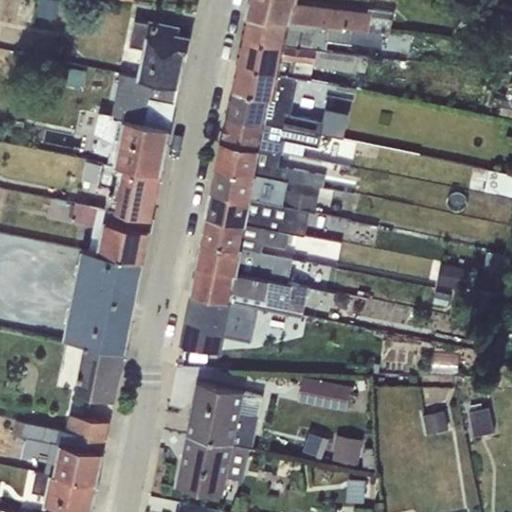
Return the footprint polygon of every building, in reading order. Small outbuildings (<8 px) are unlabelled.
[(57,0),(40,0),(38,14),(55,16),(57,0)] [(297,0),(250,0),(247,14),(383,31),(391,32),(394,10),(369,7),(368,10),(297,1),(297,0)] [(383,31),(247,14),(242,38),(327,49),(328,39),(381,46),(383,31)] [(138,75),(179,83),(182,67),(181,67),(184,55),(185,55),(189,36),(178,34),(180,24),(149,17),(148,21),(134,18),(129,44),(144,47),(138,75)] [(327,49),(242,38),(238,62),(299,75),(310,78),(313,63),(356,70),(358,61),(367,62),(368,54),(327,49)] [(87,70),(48,61),(44,78),(84,86),(87,70)] [(299,75),(238,62),(227,114),(322,133),(343,137),(349,112),(327,107),(324,120),(291,113),(299,75)] [(175,103),(179,83),(138,75),(120,71),(113,112),(99,110),(95,131),(112,141),(108,162),(161,172),(170,127),(145,122),(150,98),(175,103)] [(170,127),(175,103),(150,98),(145,122),(170,127)] [(511,99),(502,98),(499,113),(511,115),(511,99)] [(322,133),(227,114),(222,139),(282,152),(286,138),(319,146),(322,133)] [(282,152),(222,139),(216,165),(288,180),(323,186),(325,173),(279,164),(282,152)] [(152,216),(161,172),(108,162),(103,161),(98,183),(110,186),(106,207),(152,216)] [(283,204),(288,180),(216,165),(212,189),(283,204)] [(511,172),(489,167),(485,188),(511,193),(511,172)] [(318,194),(288,188),(285,204),(315,210),(318,194)] [(310,210),(283,204),(212,189),(207,214),(289,231),(305,233),(310,210)] [(143,260),(152,216),(106,207),(76,200),(76,202),(70,201),(68,215),(73,216),(73,218),(94,223),(88,249),(143,260)] [(289,231),(207,214),(202,238),(260,250),(262,251),(264,241),(286,246),(289,231)] [(260,250),(202,238),(197,264),(272,277),(274,268),(257,264),(260,250)] [(142,262),(143,260),(88,249),(82,248),(79,262),(76,262),(71,290),(134,303),(142,262)] [(262,251),(260,250),(257,264),(274,268),(272,277),(290,281),(294,257),(262,251)] [(503,253),(487,250),(483,267),(500,270),(503,253)] [(470,268),(441,262),(436,283),(465,289),(470,268)] [(272,277),(197,264),(191,291),(260,305),(303,313),(309,284),(290,281),(272,277)] [(125,346),(134,303),(71,290),(68,305),(65,321),(67,321),(62,336),(85,341),(125,349),(125,346)] [(260,305),(191,291),(181,341),(221,347),(223,337),(252,343),(260,305)] [(115,397),(125,349),(85,341),(76,389),(115,397)] [(339,382),(303,375),(298,398),(345,409),(351,384),(347,384),(347,382),(339,380),(339,382)] [(245,390),(199,381),(188,434),(234,443),(245,390)] [(245,390),(234,443),(250,446),(253,447),(263,394),(245,390)] [(490,406),(468,410),(473,434),(495,430),(490,406)] [(445,409),(423,414),(427,432),(449,427),(445,409)] [(67,428),(106,436),(109,420),(70,412),(67,428)] [(48,472),(96,481),(106,436),(67,428),(16,418),(13,433),(57,441),(54,455),(51,454),(48,472)] [(328,437),(307,431),(302,448),(316,453),(315,455),(322,457),(328,437)] [(363,438),(336,433),(333,458),(359,462),(363,438)] [(234,443),(188,434),(178,485),(224,494),(228,475),(234,443)] [(250,446),(234,443),(228,475),(244,478),(250,446)] [(42,511),(90,511),(96,481),(48,472),(36,469),(32,490),(46,493),(42,511)] [(365,477),(346,477),(345,497),(365,498),(365,477)]
